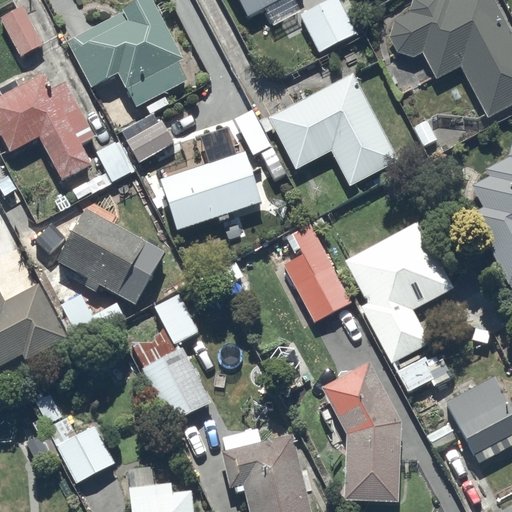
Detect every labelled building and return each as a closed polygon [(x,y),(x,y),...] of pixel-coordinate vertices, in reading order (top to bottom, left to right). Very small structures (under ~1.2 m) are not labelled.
[(125,10),(67,40),(92,87),(118,74),(136,107),(188,80),(180,63),(186,60),(154,0),(137,0),(123,8),(125,10)] [(237,0),(245,15),(264,6),(273,24),(298,11),(292,0),(237,0)] [(355,32),(337,0),(326,0),(298,15),(318,51),(355,32)] [(511,102),(511,35),(493,0),(412,0),(409,11),(393,20),(389,37),(396,51),(413,57),(422,52),(435,78),(459,66),(486,116),(511,102)] [(0,18),(20,56),(43,45),(23,6),(0,18)] [(0,95),(0,131),(10,152),(40,137),(61,179),(91,164),(81,143),(93,137),(65,81),(50,89),(43,73),(0,95)] [(351,74),(268,118),(297,170),(331,152),(349,186),(396,161),(351,74)] [(160,121),(126,140),(138,161),(172,142),(160,121)] [(511,285),(511,140),(507,155),(508,156),(485,169),(488,176),(470,185),(481,207),(471,211),(507,288),(511,285)] [(106,172),(110,181),(132,170),(117,142),(96,152),(106,172)] [(245,150),(160,178),(176,228),(261,200),(245,150)] [(134,302),(163,250),(87,208),(57,261),(89,279),(86,285),(96,291),(100,284),(134,302)] [(452,287),(417,221),(344,260),(367,302),(360,306),(393,368),(427,351),(424,345),(430,342),(412,309),(452,287)] [(351,301),(309,224),(285,236),(293,251),(299,248),(301,254),(284,263),(294,283),(292,284),(312,322),(351,301)] [(0,363),(22,352),(26,358),(67,335),(38,284),(5,302),(0,292),(0,363)] [(81,294),(62,305),(77,331),(88,325),(94,335),(125,318),(117,302),(93,315),(81,294)] [(199,331),(179,294),(154,306),(164,324),(152,341),(131,342),(144,366),(141,367),(154,391),(160,388),(172,411),(169,412),(174,421),(211,401),(182,346),(180,347),(178,342),(199,331)] [(421,358),(395,371),(405,391),(431,378),(434,385),(451,376),(442,358),(425,366),(421,358)] [(401,420),(369,361),(321,387),(346,433),(345,499),(397,501),(401,420)] [(511,412),(492,376),(444,401),(477,463),(511,444),(511,412)] [(95,425),(57,444),(76,482),(113,464),(106,450),(103,451),(96,438),(100,436),(95,425)] [(237,492),(244,490),(249,511),(310,511),(304,484),(310,483),(307,471),(302,472),(293,433),(261,441),(258,429),(223,438),(226,449),(221,451),(229,487),(235,485),(237,492)] [(129,488),(132,511),(194,511),(192,490),(173,492),(171,482),(159,484),(156,465),(130,468),(133,487),(129,488)]
